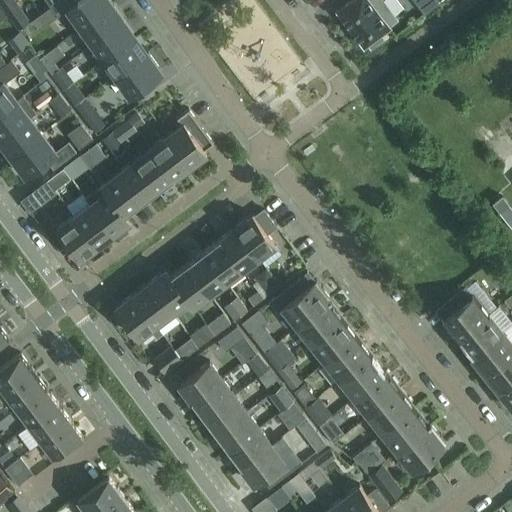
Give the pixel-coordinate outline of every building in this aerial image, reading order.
[(57,0),(51,5),(53,7),(57,14),(61,12),(68,22),(75,31),(114,3),(111,0),(77,0),(76,0),(57,0)] [(397,17),(384,0),(350,0),(338,10),(364,44),(367,42),(370,47),(383,37),(379,33),(390,24),(389,23),(397,17)] [(18,28),(24,24),(29,20),(16,3),(5,11),(8,15),(18,28)] [(110,7),(114,4),(114,3),(75,31),(75,32),(81,28),(92,42),(121,21),(110,7)] [(29,20),(24,24),(31,33),(39,27),(33,17),(29,20)] [(92,42),(103,58),(133,37),(121,20),(121,21),(92,42)] [(103,58),(115,75),(148,51),(145,53),(133,37),(103,58)] [(54,73),(63,66),(51,50),(41,56),(54,73)] [(115,75),(129,94),(162,71),(148,51),(115,75)] [(12,57),(6,62),(0,66),(0,111),(18,98),(3,79),(19,67),(12,57)] [(63,66),(54,73),(53,74),(66,90),(76,83),(63,66)] [(76,83),(66,90),(78,106),(88,99),(76,83)] [(49,100),(53,97),(47,90),(38,97),(44,104),(49,100)] [(49,100),(61,116),(72,108),(60,92),(53,97),(49,100)] [(18,98),(0,111),(0,134),(1,136),(35,110),(29,102),(23,94),(18,98)] [(106,123),(88,99),(78,106),(96,130),(106,123)] [(183,122),(167,134),(190,165),(207,152),(205,149),(214,141),(189,108),(178,116),(183,122)] [(1,136),(13,152),(9,155),(10,156),(42,131),(30,115),(36,111),(35,110),(1,136)] [(146,122),(138,112),(130,118),(137,128),(146,122)] [(66,126),(77,143),(89,135),(79,118),(66,126)] [(130,118),(114,129),(123,143),(140,132),(130,118)] [(102,137),(116,156),(126,148),(113,129),(102,137)] [(56,150),(42,131),(10,156),(24,174),(47,157),(54,166),(77,149),(70,140),(56,150)] [(167,134),(151,146),(174,177),(190,165),(167,134)] [(151,146),(135,159),(157,189),(174,177),(151,146)] [(80,154),(89,165),(90,167),(98,161),(88,148),(80,154)] [(81,172),(89,165),(80,154),(72,160),(81,172)] [(135,159),(118,171),(141,201),(157,189),(135,159)] [(294,159),(286,165),(297,179),(305,172),(294,159)] [(61,195),(76,184),(64,167),(49,178),(61,195)] [(118,171),(102,183),(130,220),(125,213),(141,201),(118,171)] [(47,178),(32,190),(41,202),(57,191),(47,178)] [(101,184),(86,196),(113,232),(130,220),(102,183),(101,184)] [(89,203),(74,214),(97,245),(113,232),(86,196),(85,197),(89,203)] [(511,208),(503,196),(493,204),(511,227),(511,208)] [(244,219),(236,225),(247,241),(259,256),(275,244),(267,232),(277,225),(265,209),(255,216),(253,213),(244,219)] [(74,214),(57,227),(80,258),(97,245),(74,214)] [(236,225),(219,238),(242,268),(259,256),(247,241),(236,225)] [(219,238),(203,250),(226,281),(242,268),(219,238)] [(203,250),(187,262),(210,293),(226,281),(203,250)] [(166,268),(193,305),(210,293),(187,262),(171,274),(166,268)] [(166,268),(149,280),(172,311),(187,299),(192,306),(193,305),(166,268)] [(278,285),(266,269),(255,277),(267,293),(278,285)] [(283,306),(298,325),(331,298),(316,279),(297,295),(289,285),(276,295),(284,305),(283,306)] [(149,280),(133,293),(156,323),(172,311),(149,280)] [(456,336),(457,336),(488,311),(473,293),(472,294),(464,284),(444,300),(452,309),(442,318),(456,336)] [(247,298),(252,305),(263,297),(257,290),(247,298)] [(133,293),(116,306),(139,336),(156,323),(133,293)] [(247,310),(237,296),(224,305),(235,319),(247,310)] [(330,300),(332,299),(331,298),(298,325),(312,343),(344,317),(330,300)] [(268,321),(258,308),(241,321),(264,352),(272,346),(277,342),(263,324),(268,321)] [(223,311),(215,317),(223,327),(231,321),(223,311)] [(457,336),(469,350),(468,351),(471,355),(503,329),(488,311),(457,336)] [(344,317),(312,343),(326,361),(358,335),(344,317)] [(0,342),(8,336),(1,325),(0,324),(0,342)] [(218,339),(226,350),(245,336),(237,325),(218,339)] [(205,340),(196,328),(189,333),(198,346),(205,340)] [(471,355),(486,373),(511,352),(511,340),(503,329),(471,355)] [(358,335),(326,361),(340,379),(372,353),(358,335)] [(175,349),(182,358),(197,347),(190,338),(175,349)] [(155,358),(165,371),(182,358),(175,349),(172,345),(155,358)] [(286,364),(272,346),(264,352),(278,370),(286,364)] [(0,388),(3,392),(33,369),(32,367),(32,366),(31,367),(29,363),(29,362),(28,363),(21,352),(0,367),(0,388)] [(269,368),(257,352),(247,360),(259,376),(269,368)] [(511,352),(486,373),(500,391),(511,382),(511,352)] [(372,353),(340,379),(355,396),(386,371),(386,370),(385,371),(372,354),(373,354),(372,353)] [(179,383),(192,400),(223,377),(210,360),(179,383)] [(285,379),(295,372),(288,362),(286,364),(278,370),(285,379)] [(269,368),(259,376),(267,387),(277,379),(269,368)] [(33,369),(3,392),(15,408),(46,386),(39,376),(38,375),(35,372),(36,372),(35,371),(33,369)] [(386,371),(355,396),(369,414),(401,389),(386,371)] [(192,400),(204,417),(235,394),(223,377),(192,400)] [(511,382),(500,391),(511,406),(511,382)] [(316,397),(304,383),(294,391),(306,405),(316,397)] [(277,407),(291,396),(282,384),(268,395),(277,407)] [(46,386),(15,408),(27,425),(58,402),(51,392),(51,391),(50,392),(48,388),(48,387),(47,388),(46,386)] [(401,389),(369,414),(383,432),(415,406),(401,389)] [(204,417),(217,433),(247,410),(235,394),(204,417)] [(332,415),(318,397),(305,406),(319,425),(332,415)] [(283,422),(300,409),(293,401),(277,413),(283,422)] [(58,402),(27,425),(40,441),(70,418),(63,409),(63,408),(62,408),(60,405),(60,404),(58,402)] [(415,406),(383,432),(397,450),(431,423),(430,422),(428,423),(415,406)] [(229,449),(259,426),(247,410),(217,433),(229,449)] [(345,432),(332,415),(320,424),(333,441),(345,432)] [(325,443),(306,417),(297,423),(317,449),(325,443)] [(70,418),(40,441),(53,458),(83,435),(75,425),(76,425),(75,424),(72,421),(73,421),(72,420),(70,418)] [(431,423),(397,450),(412,468),(446,441),(431,423)] [(229,449),(241,466),(272,443),(259,426),(229,449)] [(0,445),(0,459),(1,461),(12,452),(4,442),(1,444),(0,445)] [(241,466),(254,482),(284,460),(272,443),(241,466)] [(377,450),(361,463),(368,471),(384,459),(377,450)] [(325,451),(315,459),(321,467),(332,459),(325,451)] [(37,473),(24,456),(7,469),(20,486),(37,473)] [(304,478),(320,466),(314,459),(298,471),(304,478)] [(304,478),(298,471),(289,478),(297,488),(306,481),(304,478)] [(0,501),(13,489),(0,474),(0,501)] [(388,474),(377,483),(389,498),(400,489),(388,474)] [(88,511),(96,511),(122,493),(117,487),(118,486),(117,486),(108,475),(78,498),(88,511)] [(354,511),(381,511),(358,480),(341,494),(343,496),(354,511)] [(268,496),(277,508),(290,499),(281,487),(268,496)] [(122,493),(96,511),(132,511),(135,510),(127,500),(128,499),(127,498),(126,499),(122,493)] [(14,511),(20,511),(27,507),(18,495),(8,503),(14,511)] [(354,511),(343,496),(326,509),(328,511),(354,511)]
